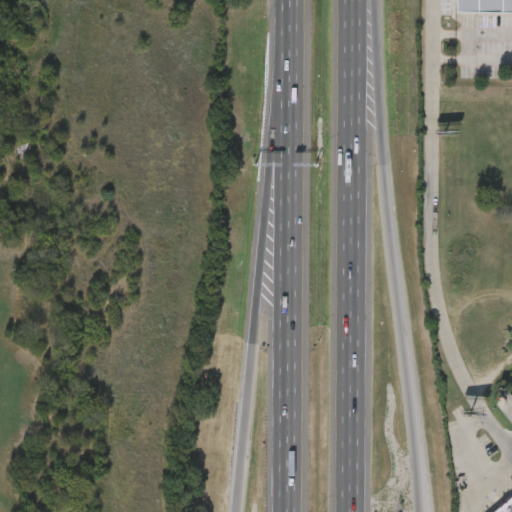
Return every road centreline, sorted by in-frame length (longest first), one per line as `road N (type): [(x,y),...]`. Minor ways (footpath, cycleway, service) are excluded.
road 1 (motorway): [(423,511),(373,0)]
road 2 (motorway): [(348,511),(362,0)]
road 3 (residential): [(438,0),(430,253),(436,306),(469,395),(511,455)]
road 4 (motorway): [(277,85),(279,511)]
road 5 (motorway): [(261,257),(235,511)]
road 6 (motorway): [(277,85),(261,257)]
